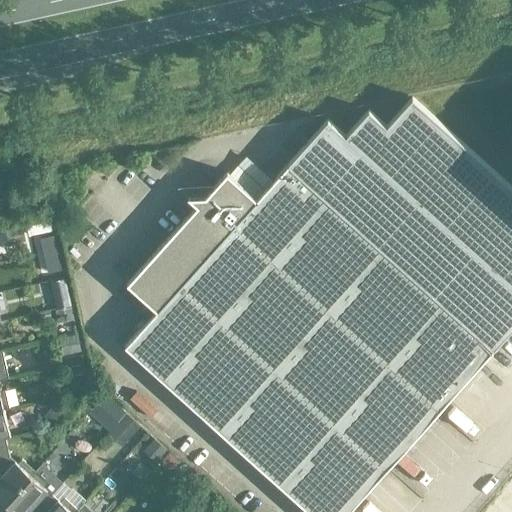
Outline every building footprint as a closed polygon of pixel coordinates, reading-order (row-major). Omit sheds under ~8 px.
[(157,309),(126,344),(311,511),(348,511),(495,349),(494,348),(511,328),(511,145),(492,167),(413,97),(387,125),(369,109),(345,134),(328,119),(288,163),(288,164),(257,199),(228,172),(206,196),(188,197),(198,205),(128,283),(157,309)] [(232,168),(256,194),(272,180),(248,154),(232,168)] [(52,278),(58,305),(73,302),(67,275),(52,278)] [(2,351),(0,351),(0,380),(9,379),(2,351)] [(0,391),(0,410),(4,409),(4,410),(10,408),(6,391),(0,392),(0,391)] [(106,392),(91,409),(125,442),(141,425),(106,392)] [(4,409),(0,410),(0,439),(6,438),(6,439),(11,438),(4,410),(4,409)] [(0,439),(0,467),(10,456),(6,439),(6,438),(0,439)] [(10,456),(0,467),(0,507),(2,509),(36,471),(23,459),(19,463),(10,456)] [(36,471),(2,509),(4,511),(14,511),(15,511),(37,511),(53,494),(45,487),(49,483),(36,471)] [(53,494),(37,511),(76,511),(79,509),(65,497),(61,502),(53,494)] [(95,511),(85,502),(79,509),(76,511),(95,511)]
